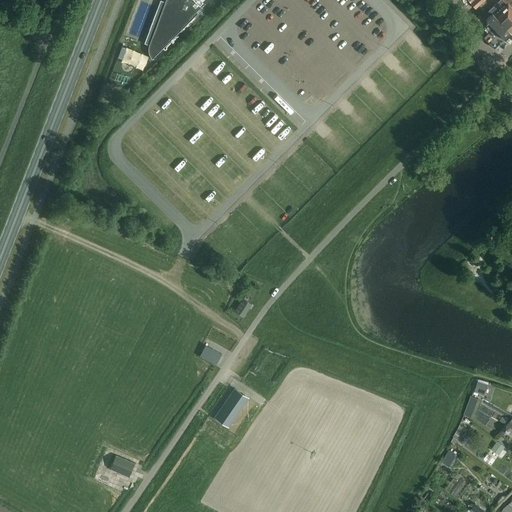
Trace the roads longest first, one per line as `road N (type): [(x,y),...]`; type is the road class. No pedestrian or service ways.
road 1 (unclassified): [(124,511),(281,288),(478,87)]
road 2 (primary): [(0,259),(100,0)]
road 3 (track): [(183,257),(176,274),(158,278),(47,227)]
road 4 (unclassified): [(0,158),(44,44),(38,32)]
